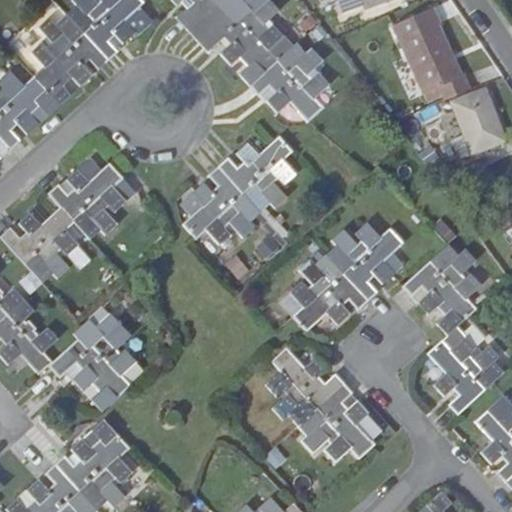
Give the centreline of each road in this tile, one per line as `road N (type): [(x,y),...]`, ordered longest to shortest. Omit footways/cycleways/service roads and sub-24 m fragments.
road 1 (residential): [(158,104),(66,129),(0,190)]
road 2 (residential): [(439,458),(355,369),(385,341)]
